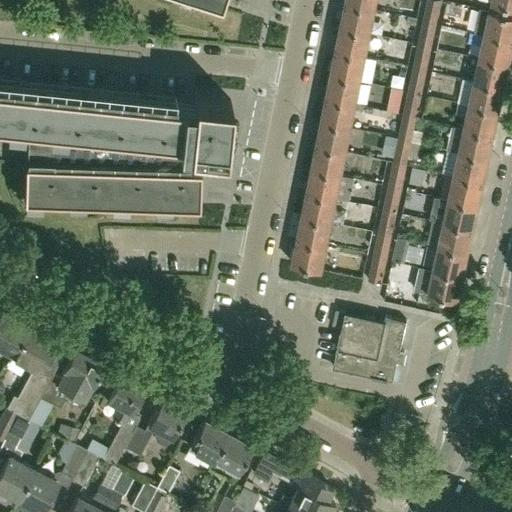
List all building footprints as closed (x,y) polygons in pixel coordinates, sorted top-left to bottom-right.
[(346,0),(346,3),(374,9),(376,0),(346,0)] [(426,0),(425,8),(438,11),(440,0),(426,0)] [(346,3),(341,26),(370,32),(374,9),(346,3)] [(511,40),(511,14),(489,10),(480,7),(474,31),(484,33),(484,34),(511,40)] [(438,11),(425,8),(423,20),(435,23),(438,11)] [(435,23),(423,20),(420,32),(433,34),(435,23)] [(370,32),(341,26),(336,50),(365,56),(370,32)] [(433,34),(420,32),(418,44),(430,46),(433,34)] [(479,57),(508,64),(511,45),(511,40),(484,34),(479,57)] [(430,46),(418,44),(415,55),(428,58),(430,46)] [(336,50),(331,74),(360,80),(365,56),(336,50)] [(428,58),(415,55),(413,67),(426,70),(428,58)] [(508,64),(479,57),(474,81),(503,87),(508,64)] [(426,70),(413,67),(411,78),(423,81),(426,70)] [(360,80),(331,74),(326,97),(355,103),(360,80)] [(423,81),(411,78),(408,91),(421,94),(423,81)] [(503,87),(474,81),(469,104),(498,111),(503,87)] [(23,197),(40,198),(198,203),(199,166),(197,166),(197,156),(189,156),(189,147),(202,149),(203,139),(215,141),(214,141),(219,142),(219,141),(225,142),(227,124),(227,125),(230,99),(193,95),(192,103),(182,102),(183,101),(0,82),(0,128),(26,131),(25,160),(24,160),(24,162),(23,197)] [(421,94),(408,91),(405,103),(418,106),(421,94)] [(350,127),(355,103),(326,97),(322,121),(350,127)] [(418,106),(405,103),(403,115),(416,117),(418,106)] [(498,111),(469,104),(464,128),(493,134),(498,111)] [(416,117),(403,115),(401,126),(413,129),(416,117)] [(345,151),(350,127),(322,121),(317,145),(345,151)] [(413,129),(401,126),(398,138),(411,141),(413,129)] [(493,134),(464,128),(458,151),(488,158),(493,134)] [(411,141),(398,138),(396,150),(408,153),(411,141)] [(345,151),(317,145),(312,169),(341,174),(345,151)] [(408,153),(396,150),(393,162),(406,164),(408,153)] [(488,158),(458,151),(453,175),(482,181),(488,158)] [(406,164),(393,162),(391,173),(403,176),(406,164)] [(341,174),(312,169),(307,192),(336,198),(350,201),(355,177),(341,174)] [(403,176),(391,173),(388,185),(401,188),(403,176)] [(448,198),(477,205),(482,181),(453,175),(448,198)] [(401,188),(388,185),(386,197),(399,200),(401,188)] [(302,216),(331,222),(336,198),(307,192),(302,216)] [(399,200),(386,197),(383,209),(396,211),(399,200)] [(443,222),(472,228),(477,205),(448,198),(443,222)] [(396,211),(383,209),(381,220),(394,223),(396,211)] [(331,222),(302,216),(298,240),(326,245),(331,222)] [(394,223),(381,220),(378,232),(391,235),(394,223)] [(438,245),(467,251),(472,228),(443,222),(438,245)] [(391,235),(378,232),(376,244),(389,247),(391,235)] [(326,245),(298,240),(293,263),(321,269),(326,245)] [(389,247),(376,244),(374,256),(386,258),(389,247)] [(433,269),(462,275),(467,251),(438,245),(433,269)] [(386,258),(374,256),(371,267),(384,270),(386,258)] [(384,270),(371,267),(369,279),(381,282),(384,270)] [(433,269),(428,293),(457,299),(462,275),(433,269)] [(0,346),(12,353),(29,322),(1,306),(0,308),(0,346)] [(345,310),(334,362),(333,366),(393,379),(395,370),(397,360),(404,361),(406,351),(399,349),(405,320),(386,316),(385,319),(345,310)] [(12,393),(6,405),(17,411),(28,416),(36,401),(52,372),(41,366),(60,331),(44,323),(41,328),(29,322),(12,353),(30,362),(27,367),(31,369),(17,395),(12,393)] [(59,376),(52,372),(36,401),(45,406),(49,399),(58,404),(63,395),(79,405),(103,361),(76,346),(59,376)] [(130,410),(144,384),(121,371),(107,397),(119,403),(112,416),(122,421),(129,409),(130,410)] [(133,426),(130,431),(123,444),(138,452),(153,425),(158,428),(154,434),(156,440),(163,443),(168,441),(186,407),(162,393),(141,431),(133,426)] [(6,405),(5,405),(0,414),(0,438),(2,440),(4,436),(17,411),(6,405)] [(28,416),(17,411),(4,436),(15,442),(28,417),(28,416)] [(211,461),(213,457),(228,429),(204,417),(187,448),(211,461)] [(119,425),(102,456),(113,462),(123,444),(130,431),(119,425)] [(228,429),(213,457),(226,464),(224,468),(234,474),(251,442),(228,429)] [(45,473),(32,466),(16,496),(41,510),(58,480),(66,485),(86,448),(75,442),(63,464),(64,464),(61,470),(59,469),(45,473)] [(64,488),(76,494),(82,483),(83,483),(98,454),(88,449),(86,448),(66,485),(64,488)] [(278,502),(285,506),(298,511),(328,511),(333,502),(325,497),(331,486),(264,450),(253,472),(267,480),(271,471),(297,484),(290,497),(282,493),(278,502)] [(0,486),(16,496),(32,466),(8,453),(0,466),(0,486)] [(156,485),(166,491),(178,469),(168,463),(156,485)] [(131,504),(142,510),(143,510),(154,489),(156,485),(144,478),(131,504)] [(93,502),(76,494),(66,511),(96,511),(110,487),(99,482),(92,495),(95,497),(93,502)] [(110,487),(96,511),(110,511),(106,509),(108,504),(113,506),(120,493),(110,487)] [(142,510),(141,511),(157,511),(166,495),(154,489),(143,510),(142,510)] [(227,511),(232,504),(234,499),(223,493),(213,511),(227,511)]
